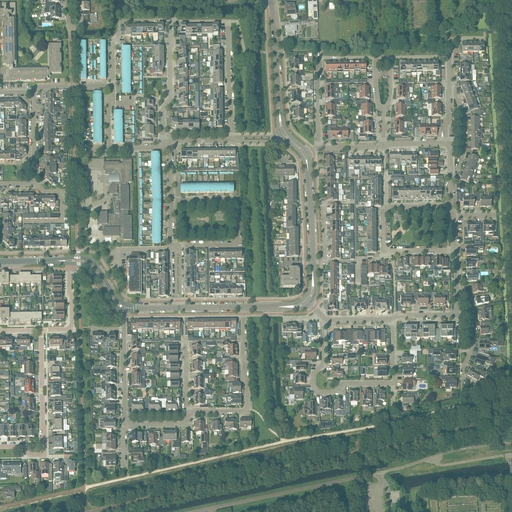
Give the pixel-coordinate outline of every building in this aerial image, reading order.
[(318,20),(317,0),(312,0),(312,2),(307,2),(308,11),(312,10),(313,20),(318,20)] [(2,19),(2,20),(2,24),(5,24),(5,29),(2,29),(2,39),(5,39),(5,44),(2,44),(3,53),(5,53),(5,58),(3,58),(3,70),(5,70),(5,74),(3,74),(3,82),(17,82),(17,79),(21,79),(21,81),(31,81),(31,79),(36,78),(36,81),(45,81),(45,78),(48,78),(48,74),(62,73),(61,69),(59,69),(59,64),(61,64),(61,54),(59,54),(58,49),(61,49),(61,41),(57,41),(57,42),(54,42),(54,44),(49,44),(49,70),(48,70),(48,69),(13,70),(13,63),(15,63),(14,19),(10,19),(9,18),(9,16),(8,16),(8,15),(11,15),(13,15),(13,16),(16,16),(15,3),(2,3),(2,6),(3,6),(3,7),(4,7),(4,11),(2,11),(2,9),(0,9),(0,14),(1,14),(1,16),(3,17),(5,17),(5,19),(2,19)] [(89,3),(84,3),(79,3),(79,11),(84,11),(84,15),(85,15),(86,24),(90,23),(90,14),(89,3)] [(295,4),(285,4),(285,9),(286,9),(287,16),(291,16),(291,18),(292,19),(296,19),(297,18),(297,16),(296,15),(295,4)] [(53,8),(53,5),(45,5),(45,12),(47,13),(50,13),(60,13),(60,7),(53,8)] [(60,13),(50,13),(50,16),(49,16),(48,17),(48,18),(46,18),(46,21),(53,21),(53,18),(60,18),(60,13)] [(289,25),(286,26),(286,30),(287,30),(287,32),(287,36),(295,36),(294,31),(297,31),(296,25),(299,25),(299,24),(299,21),(289,21),(289,25)] [(163,24),(158,24),(158,34),(158,33),(166,33),(166,26),(163,26),(163,24)] [(178,31),(177,31),(177,36),(186,36),(185,24),(180,24),(180,28),(178,28),(178,31)] [(468,52),(467,42),(462,42),(462,48),(459,48),(459,54),(462,54),(462,52),(468,52)] [(27,49),(32,54),(37,49),(32,45),(27,49)] [(289,65),(302,65),(303,65),(303,57),(296,57),(296,60),(289,60),(289,65)] [(302,65),(289,65),(289,70),(297,70),(297,73),(304,73),(304,70),(302,70),(302,65)] [(304,73),(297,73),(297,76),(290,76),(290,82),(300,82),(300,76),(304,76),(304,73)] [(222,78),(213,78),(213,84),(210,84),(210,87),(217,87),(217,84),(222,84),(222,78)] [(300,82),(290,82),(290,87),(298,87),(298,90),(305,90),(305,87),(300,87),(300,82)] [(469,82),(463,84),(464,85),(461,86),(462,90),(459,91),(460,93),(474,88),(472,82),(469,84),(469,82)] [(359,93),(369,93),(369,87),(362,87),(362,84),(357,84),(355,85),(356,88),(359,88),(359,93)] [(397,88),(397,93),(407,93),(409,93),(409,88),(410,88),(410,85),(409,84),(404,85),(404,87),(397,88)] [(431,93),(441,93),(441,87),(434,87),(434,84),(429,84),(427,84),(427,88),(431,87),(431,93)] [(332,88),(325,88),(325,94),(339,93),(339,85),(332,85),(332,88)] [(217,87),(210,87),(210,95),(223,95),(223,92),(222,92),(222,89),(217,89),(217,87)] [(474,88),(460,93),(460,94),(463,93),(464,97),(473,94),(476,93),(474,88)] [(46,100),(53,99),(53,94),(58,94),(58,90),(50,90),(50,94),(46,94),(46,100)] [(305,90),(298,90),(298,93),(291,93),(291,98),(301,98),(305,98),(305,94),(306,94),(306,93),(305,93),(305,90)] [(332,99),(332,102),(339,102),(341,102),(341,99),(339,99),(339,93),(325,94),(325,99),(332,99)] [(359,99),(353,99),(353,102),(356,102),(362,102),(362,99),(369,99),(369,93),(359,93),(359,99)] [(409,93),(407,93),(397,93),(397,99),(404,99),(404,102),(411,102),(414,102),(414,99),(410,99),(409,93)] [(431,93),(427,93),(428,102),(434,102),(434,99),(441,99),(441,93),(431,93)] [(473,94),(464,97),(466,100),(463,101),(463,103),(478,98),(476,93),(473,94)] [(145,109),(151,109),(151,106),(153,106),(153,102),(151,102),(151,98),(143,98),(143,102),(145,102),(145,109)] [(301,98),(291,98),(291,103),(300,103),(300,106),(307,106),(307,103),(301,103),(301,98)] [(480,103),(478,98),(463,103),(464,104),(467,103),(468,107),(480,103)] [(339,102),(332,102),(332,105),(325,105),(325,111),(335,111),(335,105),(339,105),(339,102)] [(362,102),(356,102),(356,105),(359,105),(359,107),(362,107),(362,111),(372,111),(372,105),(364,105),(364,102),(362,102)] [(404,105),(395,105),(395,111),(405,111),(405,107),(409,107),(410,106),(410,105),(411,105),(411,102),(404,102),(404,105)] [(434,102),(428,102),(428,105),(428,111),(431,110),(441,110),(441,104),(434,105),(434,102)] [(22,103),(18,108),(19,114),(21,114),(21,111),(26,111),(26,106),(24,106),(22,103)] [(481,108),(480,103),(468,107),(470,112),(471,115),(472,115),(481,113),(480,109),(481,108)] [(307,106),(300,106),(300,109),(293,109),(293,114),(304,114),(304,109),(307,109),(307,106)] [(335,111),(325,111),(325,117),(332,117),(332,120),(341,120),(341,116),(335,117),(335,111)] [(372,111),(362,111),(362,116),(358,116),(358,119),(364,119),(364,117),(372,116),(372,111)] [(405,116),(405,111),(395,111),(395,117),(402,117),(403,120),(409,120),(409,116),(405,116)] [(481,113),(472,115),(472,118),(471,118),(471,121),(468,121),(468,123),(480,123),(480,116),(482,116),(482,112),(481,113)] [(304,114),(293,114),(293,120),(300,120),(300,123),(307,123),(307,119),(304,119),(304,114)] [(177,121),(177,118),(172,118),(168,118),(168,125),(172,125),(172,129),(177,129),(177,130),(177,121)] [(364,119),(358,119),(358,123),(363,123),(363,128),(373,128),(373,122),(364,122),(364,119)] [(409,120),(403,120),(403,122),(394,122),(394,128),(404,128),(404,123),(409,123),(409,120)] [(431,125),(431,135),(437,135),(437,128),(440,128),(439,121),(436,121),(436,125),(431,125)] [(222,122),(213,122),(213,127),(211,127),(211,130),(218,130),(217,128),(222,128),(222,122)] [(425,135),(425,125),(419,125),(419,122),(416,122),(416,128),(419,128),(419,135),(425,135)] [(330,125),(327,125),(327,131),(330,131),(330,139),(336,139),(336,129),(336,126),(330,126),(330,125)] [(342,129),(342,139),(348,138),(348,131),(351,131),(351,125),(347,125),(347,129),(342,129)] [(360,134),(359,134),(359,137),(366,137),(366,134),(373,134),(373,128),(363,128),(360,128),(360,134)] [(394,128),(394,134),(401,134),(401,137),(408,137),(408,134),(406,134),(406,131),(404,131),(404,128),(394,128)] [(153,131),(145,131),(145,139),(143,139),(143,142),(152,142),(152,138),(151,139),(151,136),(153,136),(153,135),(154,134),(154,133),(153,132),(153,131)] [(480,145),(468,145),(468,147),(471,147),(471,149),(471,150),(472,150),(473,150),(472,153),(480,154),(480,150),(489,150),(489,145),(483,145),(483,148),(480,148),(480,145)] [(18,153),(23,158),(26,154),(26,149),(26,146),(19,146),(19,152),(18,153)] [(186,159),(186,150),(181,150),(181,155),(178,155),(178,162),(181,162),(181,159),(186,159)] [(230,159),(230,162),(235,161),(235,166),(238,166),(238,158),(235,158),(235,150),(230,150),(230,159)] [(428,159),(438,158),(438,155),(439,155),(439,153),(436,153),(436,150),(438,150),(424,150),(424,154),(428,154),(428,159)] [(395,153),(389,153),(389,164),(394,164),(394,166),(400,166),(400,154),(397,154),(397,153),(395,153)] [(470,155),(468,160),(476,164),(478,158),(480,154),(472,153),(472,156),(470,155)] [(326,163),(334,163),(334,162),(334,157),(330,157),(330,155),(323,155),(323,160),(326,160),(326,163)] [(128,202),(128,194),(129,194),(128,194),(128,191),(128,186),(129,186),(128,186),(128,183),(131,183),(131,182),(130,182),(130,175),(131,175),(130,175),(130,168),(131,168),(131,167),(130,167),(130,160),(122,160),(122,164),(119,164),(119,163),(119,164),(111,164),(111,163),(111,164),(104,164),(104,163),(104,172),(105,172),(105,175),(111,175),(111,183),(111,186),(109,186),(109,187),(110,187),(110,194),(109,194),(109,195),(114,195),(114,198),(113,198),(113,214),(107,214),(107,212),(99,212),(99,217),(99,224),(99,225),(103,225),(103,236),(119,236),(119,234),(123,234),(123,240),(132,240),(131,240),(131,235),(131,232),(131,224),(131,216),(128,216),(128,210),(129,210),(128,210),(128,202),(129,202),(128,202)] [(476,164),(468,160),(467,164),(464,163),(463,164),(474,169),(477,170),(479,165),(476,164)] [(474,169),(463,164),(463,166),(466,167),(464,170),(473,174),(475,175),(477,170),(474,169)] [(288,166),(288,176),(294,176),(294,174),(296,174),(296,170),(294,170),(294,166),(288,166)] [(460,173),(460,174),(473,180),(474,180),(476,175),(475,175),(473,174),(464,170),(463,174),(460,173)] [(460,174),(459,176),(462,177),(460,181),(460,182),(459,182),(459,183),(463,184),(467,184),(467,183),(468,184),(472,184),(473,180),(460,174)] [(460,192),(457,192),(457,201),(460,201),(463,201),(463,207),(469,207),(468,198),(465,198),(465,194),(460,194),(460,192)] [(488,194),(488,198),(485,198),(485,207),(491,207),(491,200),(494,200),(494,193),(489,193),(488,194)] [(477,201),(477,194),(474,194),(474,198),(468,198),(469,207),(474,207),(474,201),(477,201)] [(482,194),(477,194),(477,201),(480,200),(480,207),(485,207),(485,198),(483,198),(483,195),(482,194)] [(55,197),(49,197),(50,205),(55,205),(55,207),(58,207),(58,201),(55,201),(55,197)] [(472,235),(472,223),(467,223),(467,230),(464,230),(464,228),(464,237),(468,237),(468,235),(472,235)] [(477,223),(472,223),(472,235),(472,236),(476,236),(477,237),(480,237),(480,230),(478,230),(477,223)] [(483,230),(480,230),(480,237),(480,239),(484,239),(484,235),(485,235),(485,233),(488,233),(488,223),(483,223),(483,230)] [(488,223),(488,233),(488,235),(493,235),(493,237),(497,237),(496,228),(496,229),(494,229),(494,223),(488,223)] [(65,232),(61,232),(61,236),(61,247),(67,247),(67,246),(69,246),(69,240),(67,240),(67,239),(64,239),(63,236),(65,236),(65,232)] [(12,241),(10,240),(6,244),(9,247),(9,248),(14,248),(14,246),(17,246),(17,244),(18,244),(22,244),(22,241),(18,241),(12,241)] [(483,245),(480,245),(479,245),(474,245),(474,248),(466,248),(466,256),(471,256),(476,256),(476,251),(483,251),(483,245)] [(376,248),(367,248),(367,257),(373,257),(373,254),(376,254),(376,248)] [(131,256),(129,256),(129,261),(128,261),(128,265),(129,265),(129,270),(128,270),(128,278),(129,278),(129,283),(128,283),(128,291),(129,291),(129,294),(140,294),(140,261),(145,261),(145,257),(143,257),(143,255),(141,254),(140,254),(140,253),(131,253),(131,256)] [(411,267),(411,259),(411,257),(406,257),(406,259),(403,259),(403,271),(408,271),(410,269),(410,267),(411,267)] [(414,259),(411,259),(411,267),(411,270),(415,270),(415,267),(420,267),(420,258),(416,258),(416,257),(414,257),(414,259)] [(434,271),(433,259),(431,259),(431,257),(428,257),(428,258),(425,258),(425,267),(425,271),(434,271)] [(436,259),(433,259),(434,271),(437,271),(438,272),(440,272),(441,271),(442,271),(442,268),(442,258),(438,258),(438,257),(436,257),(436,259)] [(444,258),(442,258),(442,268),(442,271),(450,271),(450,263),(447,263),(447,260),(444,260),(444,258)] [(475,268),(474,263),(478,262),(478,258),(476,258),(471,258),(471,261),(466,261),(466,268),(471,268),(475,268)] [(298,271),(298,268),(289,268),(289,271),(284,272),(284,277),(280,277),(281,286),(284,286),(284,287),(283,287),(298,287),(298,285),(300,285),(300,279),(299,279),(298,279),(298,276),(299,276),(300,276),(300,270),(299,270),(299,271),(298,271)] [(478,270),(474,270),(469,271),(469,274),(466,274),(467,282),(477,281),(477,276),(476,274),(478,274),(478,270)] [(0,284),(9,284),(9,283),(9,275),(9,274),(4,274),(4,275),(2,275),(2,274),(0,274),(0,284)] [(55,285),(55,282),(62,282),(62,276),(53,276),(53,279),(50,279),(50,285),(53,285),(55,285)] [(490,281),(483,282),(481,282),(482,285),(472,287),(473,293),(478,293),(482,292),(481,289),(486,288),(486,286),(491,286),(490,281)] [(241,284),(236,284),(236,295),(242,295),(242,290),(245,290),(245,284),(241,284)] [(53,285),(52,285),(52,291),(52,294),(53,294),(55,294),(55,291),(62,290),(62,285),(55,285),(53,285)] [(439,306),(439,296),(436,296),(436,294),(435,292),(431,293),(431,300),(434,300),(434,305),(436,305),(436,306),(439,306)] [(442,296),(439,296),(439,306),(443,306),(443,305),(445,305),(445,302),(447,302),(447,300),(448,300),(448,292),(444,292),(442,294),(442,296)] [(488,297),(494,296),(493,292),(483,294),(481,294),(482,297),(479,297),(479,298),(480,297),(480,298),(475,299),(477,305),(482,304),(484,304),(489,303),(488,297)] [(53,294),(53,299),(52,299),(52,303),(56,303),(55,302),(55,299),(62,299),(62,293),(55,294),(53,294)] [(406,306),(406,296),(403,296),(403,294),(401,293),(397,293),(398,300),(398,302),(401,302),(401,306),(403,306),(406,306)] [(409,296),(406,296),(406,306),(410,306),(412,305),(412,300),(414,300),(414,293),(410,293),(409,294),(409,296)] [(423,293),(414,293),(414,300),(417,300),(417,305),(419,305),(419,306),(423,306),(423,296),(423,293)] [(426,296),(423,296),(423,306),(426,306),(426,305),(428,305),(428,300),(431,300),(431,293),(427,293),(426,294),(426,296)] [(381,300),(381,310),(387,310),(387,305),(390,304),(390,296),(385,297),(384,297),(384,300),(381,300)] [(360,300),(360,310),(366,310),(366,305),(369,305),(369,300),(369,297),(363,297),(363,300),(360,300)] [(381,310),(381,300),(378,300),(378,297),(372,297),(372,300),(372,305),(375,305),(376,310),(381,310)] [(357,298),(350,298),(350,305),(354,305),(355,310),(360,310),(360,300),(357,300),(357,298)] [(56,303),(52,303),(52,308),(53,308),(53,312),(58,312),(58,311),(58,308),(64,308),(64,302),(55,302),(56,303)] [(338,302),(329,302),(329,306),(327,306),(327,311),(338,311),(338,306),(338,302)] [(484,320),(488,320),(493,319),(490,306),(488,307),(487,307),(485,307),(480,308),(481,311),(479,312),(480,315),(479,315),(479,319),(484,319),(484,320)] [(5,320),(9,320),(10,320),(9,313),(9,310),(0,309),(0,319),(3,320),(3,319),(5,319),(5,320)] [(58,312),(53,312),(53,317),(51,317),(51,320),(64,320),(59,320),(59,317),(64,317),(64,311),(58,311),(58,312)] [(127,328),(127,336),(132,335),(132,331),(136,330),(137,331),(137,320),(131,320),(131,328),(127,328)] [(486,334),(490,334),(489,327),(490,327),(490,322),(485,323),(480,323),(481,323),(481,328),(480,328),(481,336),(481,334),(486,334)] [(291,333),(291,324),(286,324),(286,329),(283,329),(283,326),(283,337),(286,337),(286,333),(291,333)] [(297,324),(291,324),(291,333),(296,333),(296,337),(301,337),(301,331),(301,326),(301,329),(297,329),(297,324)] [(307,335),(303,335),(303,343),(307,343),(307,337),(310,337),(311,338),(313,338),(314,337),(316,337),(315,324),(307,324),(307,335)] [(411,338),(411,326),(405,326),(405,324),(405,329),(403,329),(403,331),(402,331),(402,341),(404,341),(405,340),(405,338),(411,338)] [(420,338),(420,331),(417,331),(417,324),(416,324),(416,325),(414,325),(414,326),(411,326),(411,338),(420,338)] [(420,331),(420,338),(429,338),(429,326),(423,326),(423,324),(422,324),(423,331),(420,331)] [(438,342),(438,331),(435,331),(435,324),(434,324),(434,325),(429,326),(429,338),(434,338),(434,340),(435,342),(438,342)] [(447,337),(446,325),(441,326),(441,324),(440,324),(441,331),(438,331),(438,342),(440,342),(441,340),(441,338),(447,337)] [(452,325),(446,325),(447,337),(452,337),(452,340),(453,341),(456,341),(455,331),(453,331),(452,324),(452,325)] [(342,345),(341,333),(339,333),(339,330),(333,330),(333,345),(338,345),(342,345)] [(344,333),(341,333),(342,345),(345,345),(345,344),(350,344),(350,330),(344,330),(344,333)] [(359,333),(359,330),(356,330),(350,330),(350,344),(350,345),(359,345),(359,342),(359,333)] [(359,330),(359,333),(359,342),(362,342),(363,343),(368,343),(368,330),(362,330),(359,330)] [(373,330),(368,330),(368,343),(373,343),(373,342),(376,341),(376,332),(374,332),(373,330)] [(379,332),(376,332),(376,341),(376,344),(380,344),(380,343),(385,343),(385,330),(379,330),(379,332)] [(93,340),(90,340),(90,347),(94,347),(94,345),(98,345),(98,343),(98,333),(93,333),(93,340)] [(104,333),(98,333),(98,343),(101,343),(101,344),(102,345),(103,345),(103,347),(107,347),(107,340),(104,340),(104,333)] [(109,340),(107,340),(107,347),(108,347),(109,347),(110,347),(110,345),(111,345),(112,344),(112,343),(115,343),(115,333),(109,333),(109,340)] [(24,338),(24,348),(28,348),(28,351),(33,350),(33,344),(30,344),(30,337),(24,338)] [(62,337),(56,337),(56,347),(60,347),(60,350),(65,350),(65,343),(62,343),(62,337)] [(65,343),(65,350),(75,350),(75,342),(74,342),(74,337),(68,337),(68,343),(65,343)] [(12,338),(6,338),(6,348),(10,348),(10,351),(15,351),(15,344),(12,344),(12,338)] [(24,348),(24,338),(17,338),(17,344),(15,344),(15,351),(20,351),(20,348),(24,348)] [(479,342),(479,349),(484,349),(489,349),(489,346),(498,347),(498,344),(498,340),(493,339),(488,339),(488,342),(479,342)] [(173,343),(164,343),(164,346),(166,348),(166,352),(167,352),(172,352),(178,352),(178,346),(171,346),(171,343),(178,343),(173,343)] [(197,346),(192,346),(192,351),(202,351),(202,348),(206,348),(206,346),(215,346),(215,343),(197,343),(197,346)] [(228,351),(237,351),(237,346),(230,346),(230,343),(225,343),(222,343),(222,347),(228,347),(228,351)] [(131,344),(131,350),(138,350),(138,353),(144,353),(144,348),(141,348),(141,344),(131,344)] [(302,348),(300,348),(300,354),(305,354),(305,358),(316,358),(316,351),(308,351),(308,348),(302,348)] [(416,350),(415,350),(410,350),(410,356),(402,356),(402,363),(407,363),(412,363),(412,360),(414,360),(414,356),(417,356),(417,352),(417,350),(416,350)] [(202,351),(192,351),(192,357),(199,356),(200,359),(206,359),(206,356),(205,356),(205,355),(204,354),(202,354),(202,351)] [(225,355),(222,355),(222,359),(224,359),(229,359),(229,356),(237,356),(237,351),(228,351),(228,353),(225,353),(225,355)] [(166,352),(163,352),(163,356),(166,356),(166,360),(166,361),(168,361),(173,361),(178,361),(178,355),(172,355),(172,352),(167,352),(166,352)] [(440,355),(440,361),(444,361),(449,361),(449,360),(456,360),(456,352),(451,352),(444,352),(440,353),(440,355)] [(144,353),(138,353),(138,356),(131,356),(131,362),(141,362),(141,358),(145,358),(144,353)] [(105,362),(115,362),(115,356),(108,357),(108,354),(103,354),(101,354),(101,357),(103,357),(103,359),(104,359),(105,359),(105,362)] [(347,354),(344,354),(339,354),(339,357),(332,358),(333,365),(338,365),(342,365),(342,361),(347,360),(347,359),(347,354)] [(375,358),(374,358),(374,361),(377,361),(377,365),(381,365),(386,365),(386,357),(385,357),(385,354),(387,354),(382,354),(376,354),(375,354),(375,358)] [(492,366),(495,357),(494,357),(489,355),(488,361),(476,357),(474,364),(479,366),(482,367),(484,363),(492,366)] [(200,362),(192,362),(192,368),(202,368),(205,368),(205,363),(206,363),(206,359),(200,359),(200,362)] [(24,369),(34,369),(34,363),(27,363),(27,360),(21,360),(21,366),(24,365),(24,369)] [(229,360),(225,360),(225,365),(225,366),(228,367),(228,371),(237,371),(237,364),(234,364),(234,360),(229,360)] [(173,361),(168,361),(168,364),(170,364),(170,369),(167,369),(167,370),(173,370),(179,369),(179,364),(173,364),(173,361)] [(296,371),(300,371),(305,371),(305,365),(298,365),(298,362),(298,361),(289,361),(289,365),(292,365),(292,368),(296,368),(296,371)] [(103,367),(101,367),(101,370),(105,370),(108,370),(108,367),(115,367),(115,362),(105,362),(103,362),(103,366),(103,367)] [(141,362),(131,362),(131,368),(138,368),(138,371),(145,371),(148,371),(148,368),(145,368),(145,367),(145,365),(145,362),(141,362)] [(446,369),(446,374),(456,374),(456,367),(452,367),(452,363),(443,364),(443,369),(446,369)] [(50,374),(61,373),(61,368),(65,368),(65,364),(56,365),(56,368),(50,368),(50,374)] [(415,365),(408,365),(403,365),(403,366),(407,365),(407,369),(402,369),(402,377),(407,377),(412,377),(412,371),(415,371),(415,365)] [(348,367),(344,367),(340,367),(340,370),(333,370),(333,377),(343,377),(343,374),(344,374),(344,372),(348,372),(348,367)] [(377,367),(378,377),(386,377),(386,369),(384,369),(384,367),(385,367),(377,367)] [(202,368),(192,368),(192,373),(200,373),(200,376),(202,376),(208,376),(208,370),(202,370),(202,368)] [(475,368),(474,370),(471,369),(468,375),(477,380),(480,375),(484,378),(486,374),(475,368)] [(21,369),(21,378),(27,378),(27,375),(34,375),(34,369),(24,369),(21,369)] [(101,370),(94,370),(94,374),(102,374),(103,376),(104,376),(106,376),(106,378),(115,378),(115,373),(108,373),(108,370),(105,370),(101,370)] [(173,372),(173,370),(167,370),(167,373),(170,373),(170,378),(169,378),(173,378),(179,378),(179,372),(173,372)] [(138,374),(132,374),(132,380),(141,380),(145,380),(145,376),(145,371),(138,371),(138,374)] [(228,374),(225,375),(225,376),(225,381),(230,381),(235,381),(234,378),(237,378),(237,371),(228,371),(228,374)] [(61,373),(51,374),(51,379),(56,379),(56,382),(62,382),(65,382),(68,382),(68,380),(67,379),(65,379),(62,379),(61,379),(61,373)] [(297,374),(293,374),(293,379),(293,381),(296,381),(296,384),(300,384),(305,384),(305,380),(304,380),(304,377),(305,377),(302,377),(302,374),(297,374)] [(208,376),(202,376),(202,378),(194,378),(194,384),(207,384),(208,384),(208,379),(208,376)] [(445,381),(445,390),(450,390),(449,388),(456,388),(456,381),(451,381),(451,377),(454,377),(441,377),(442,381),(445,381)] [(27,381),(27,378),(21,378),(21,383),(24,383),(24,387),(34,387),(34,381),(27,381)] [(115,378),(106,378),(106,381),(104,381),(103,382),(103,383),(101,383),(101,387),(108,387),(108,384),(115,384),(115,378)] [(173,381),(173,378),(169,378),(169,382),(170,382),(170,387),(174,387),(179,387),(179,381),(173,381)] [(418,379),(409,379),(404,379),(404,380),(406,380),(406,383),(402,383),(403,390),(408,390),(411,390),(411,386),(415,386),(415,381),(418,381),(418,379)] [(141,380),(132,380),(132,386),(138,386),(138,389),(143,389),(145,389),(145,384),(145,380),(141,380)] [(54,385),(51,385),(51,391),(61,391),(61,385),(62,385),(65,385),(65,382),(62,382),(56,382),(54,382),(54,385)] [(234,382),(229,382),(229,387),(233,387),(233,393),(236,393),(241,393),(241,385),(237,386),(237,382),(239,382),(234,382)] [(207,384),(194,384),(194,389),(202,389),(202,392),(208,392),(208,388),(207,388),(207,384)] [(34,387),(24,387),(24,391),(21,391),(21,396),(28,396),(27,393),(34,393),(34,387)] [(108,389),(108,387),(101,387),(101,390),(103,390),(103,391),(104,392),(106,392),(106,395),(115,395),(115,389),(108,389)] [(293,387),(292,387),(292,391),(289,391),(289,395),(294,395),(294,399),(298,399),(303,399),(303,391),(298,391),(298,387),(293,387)] [(61,391),(51,391),(51,396),(58,396),(58,399),(67,399),(67,396),(62,396),(61,391)] [(210,392),(208,392),(202,392),(202,395),(194,395),(194,400),(205,400),(205,396),(210,396),(210,392)] [(350,397),(346,397),(346,407),(346,413),(349,413),(349,407),(350,407),(350,403),(358,402),(358,397),(358,392),(350,392),(350,397)] [(361,404),(361,406),(368,406),(368,404),(371,404),(372,401),(372,397),(372,392),(364,392),(364,399),(361,399),(361,404)] [(381,401),(385,401),(385,392),(377,392),(377,399),(374,399),(374,407),(381,406),(381,401)] [(403,403),(413,403),(413,398),(416,398),(416,396),(416,393),(406,393),(408,393),(408,396),(403,396),(403,403)] [(115,395),(106,395),(106,398),(104,398),(104,399),(101,399),(101,403),(104,403),(109,403),(109,400),(116,400),(115,395)] [(241,398),(236,398),(236,395),(228,395),(223,395),(223,398),(225,398),(226,405),(241,405),(241,398)] [(28,399),(28,396),(21,396),(21,401),(25,401),(25,405),(34,405),(34,399),(28,399)] [(172,397),(163,397),(163,399),(163,406),(166,406),(166,412),(172,412),(172,402),(172,397)] [(129,400),(129,407),(132,407),(132,412),(137,412),(137,402),(133,402),(133,400),(132,400),(132,398),(129,398),(129,400)] [(151,399),(146,399),(146,400),(146,407),(149,406),(149,412),(155,412),(155,402),(155,398),(152,398),(151,399)] [(157,398),(155,398),(155,402),(155,412),(160,412),(160,406),(163,406),(163,399),(159,400),(158,400),(158,399),(157,398)] [(58,402),(52,402),(52,408),(66,408),(66,402),(67,402),(67,401),(67,399),(58,399),(58,402)] [(176,402),(172,402),(172,412),(177,412),(177,409),(177,406),(180,406),(180,399),(176,399),(176,402)] [(142,400),(137,400),(137,402),(137,412),(143,412),(143,407),(146,407),(146,400),(142,400)] [(205,405),(205,400),(194,400),(194,405),(202,405),(202,408),(208,408),(208,404),(205,405)] [(342,400),(335,401),(335,406),(335,411),(342,411),(342,416),(344,416),(346,416),(346,414),(346,413),(346,407),(344,407),(342,407),(342,400)] [(320,406),(320,412),(324,412),(324,410),(331,410),(331,405),(331,404),(331,401),(323,401),(323,402),(320,402),(320,406)] [(109,406),(109,403),(104,403),(104,409),(106,409),(106,414),(110,414),(115,413),(115,406),(109,406)] [(320,412),(320,406),(317,407),(317,403),(308,403),(308,408),(304,408),(304,413),(304,415),(308,415),(308,416),(308,415),(316,415),(316,424),(320,424),(320,412)] [(34,405),(25,405),(25,409),(21,409),(21,414),(28,414),(28,411),(34,411),(34,405)] [(67,417),(67,408),(52,408),(53,414),(56,414),(56,416),(58,416),(58,417),(67,417)] [(67,417),(58,417),(58,420),(53,420),(53,426),(67,425),(67,417)] [(108,417),(100,417),(100,421),(100,425),(104,424),(104,428),(108,428),(108,429),(111,429),(111,428),(115,428),(115,420),(108,420),(108,417)] [(236,430),(236,424),(236,419),(230,419),(229,419),(229,420),(225,420),(225,424),(225,428),(229,428),(229,430),(236,430)] [(240,428),(244,428),(244,427),(251,427),(251,424),(251,419),(246,419),(246,420),(244,420),(244,419),(240,419),(240,424),(240,428)] [(196,427),(195,427),(195,432),(195,433),(201,433),(201,435),(201,443),(203,443),(203,449),(203,450),(208,449),(208,443),(208,440),(208,435),(204,435),(204,422),(196,422),(196,427)] [(222,436),(222,432),(222,427),(219,427),(219,422),(212,422),(212,432),(219,432),(219,436),(222,436)] [(332,422),(320,422),(320,430),(328,429),(331,429),(332,428),(332,422)] [(7,424),(7,425),(7,428),(7,431),(9,431),(9,437),(16,437),(16,431),(16,427),(9,427),(9,426),(9,425),(9,424),(7,424)] [(16,427),(16,431),(19,431),(19,437),(25,437),(25,431),(25,427),(19,427),(18,424),(16,424),(16,425),(16,427)] [(28,424),(25,424),(25,427),(25,431),(28,431),(28,437),(35,437),(35,433),(35,431),(35,428),(35,427),(28,427),(28,424)] [(67,425),(53,426),(53,431),(58,431),(58,434),(67,434),(71,434),(71,433),(69,431),(67,431),(67,425)] [(142,442),(147,442),(147,437),(147,432),(142,432),(129,433),(131,433),(131,442),(136,442),(142,442)] [(153,435),(150,435),(150,440),(150,445),(156,445),(156,446),(157,447),(158,447),(159,447),(160,446),(160,440),(160,439),(160,432),(155,432),(155,433),(153,433),(153,435)] [(163,439),(160,439),(160,440),(160,446),(166,446),(166,441),(170,441),(170,432),(163,432),(163,439)] [(170,432),(170,441),(174,441),(174,445),(173,445),(173,448),(178,448),(178,447),(180,447),(180,438),(176,438),(176,432),(170,432)] [(193,444),(193,437),(193,432),(192,432),(192,433),(190,433),(190,432),(182,432),(183,439),(181,439),(181,442),(189,442),(189,444),(193,444)] [(106,444),(115,444),(115,436),(112,437),(112,433),(107,433),(102,434),(102,444),(106,444)] [(67,434),(58,434),(58,437),(53,437),(53,443),(67,443),(67,437),(67,434)] [(67,448),(67,443),(53,443),(53,449),(64,449),(64,452),(69,451),(69,448),(67,448)] [(103,450),(101,450),(101,454),(103,454),(107,454),(112,454),(112,451),(115,451),(115,444),(106,444),(106,450),(103,450)] [(134,454),(131,454),(131,461),(132,461),(132,463),(136,463),(136,461),(136,460),(139,460),(139,462),(144,462),(144,460),(144,457),(143,457),(142,451),(134,451),(134,454)] [(113,455),(103,455),(103,460),(103,466),(106,466),(115,466),(115,459),(113,459),(113,455)] [(68,471),(64,471),(64,476),(68,476),(68,471),(75,471),(75,467),(77,467),(77,461),(75,461),(67,461),(68,471)] [(61,463),(54,464),(54,469),(54,473),(55,473),(55,475),(55,477),(61,477),(61,482),(65,482),(64,476),(64,471),(64,467),(61,467),(61,463)] [(0,478),(1,478),(1,479),(6,479),(6,474),(8,474),(14,474),(14,473),(21,473),(21,468),(21,464),(3,464),(2,464),(2,465),(0,465),(0,478)] [(39,480),(39,478),(39,473),(36,473),(36,464),(29,464),(29,474),(33,473),(33,476),(36,476),(36,480),(39,480)] [(52,482),(52,474),(52,469),(49,469),(49,464),(41,464),(41,475),(49,475),(49,482),(52,482)] [(10,489),(3,489),(3,498),(14,498),(14,489),(20,489),(20,491),(20,486),(10,486),(10,489)]
